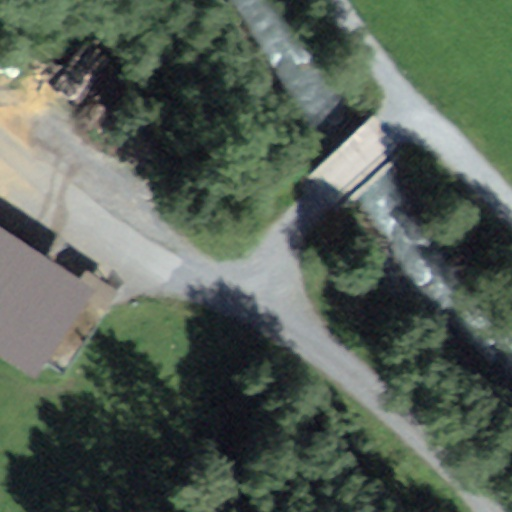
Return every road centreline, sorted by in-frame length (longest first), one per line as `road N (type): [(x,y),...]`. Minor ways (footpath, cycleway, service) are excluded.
road 1 (track): [(473,511),(234,289)]
road 2 (track): [(0,139),(127,231),(234,289)]
road 3 (track): [(511,210),(406,107),(336,0)]
road 4 (track): [(406,107),(234,289)]
